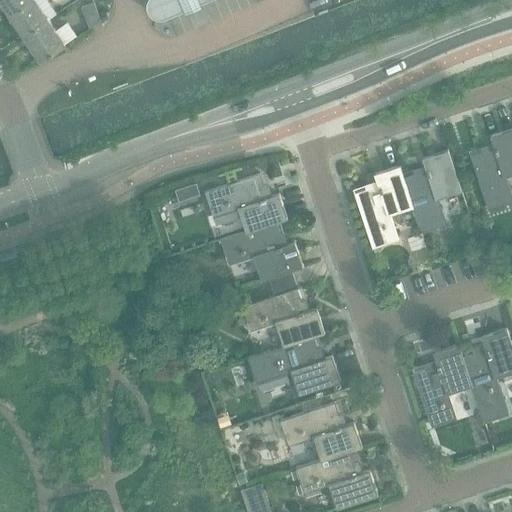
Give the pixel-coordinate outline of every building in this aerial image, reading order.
[(0,0),(10,14),(31,0),(0,0)] [(31,0),(10,14),(24,35),(48,19),(57,13),(47,0),(31,0)] [(147,0),(148,2),(148,5),(149,8),(150,10),(152,12),(155,14),(158,16),(161,16),(164,16),(167,15),(202,0),(147,0)] [(94,2),(82,6),(90,28),(92,26),(98,22),(101,21),(94,2)] [(48,19),(24,35),(41,60),(65,44),(65,43),(77,35),(68,22),(56,30),(48,19)] [(494,147),(471,155),(489,209),(511,201),(511,196),(505,177),(511,174),(511,128),(503,131),(490,135),(494,147)] [(426,170),(404,177),(403,177),(413,207),(421,231),(446,223),(438,199),(462,191),(448,149),(422,157),(426,170)] [(390,214),(413,207),(403,177),(404,177),(400,165),(375,173),(379,185),(356,193),(373,247),(397,239),(390,214)] [(238,208),(246,230),(246,232),(276,221),(288,218),(279,193),(268,197),(260,173),(205,191),(214,216),(238,208)] [(196,182),(175,190),(179,201),(200,194),(196,182)] [(174,188),(146,197),(151,212),(180,203),(179,201),(175,190),(174,188)] [(489,220),(482,221),(484,230),(491,228),(489,220)] [(271,286),(294,278),(291,270),(304,265),(295,240),(284,244),(276,221),(246,232),(246,230),(221,239),(230,263),(254,255),(262,279),(268,277),(271,286)] [(373,248),(365,250),(367,260),(376,257),(373,248)] [(294,278),(271,286),(274,295),(243,305),(251,330),(275,321),(283,345),(284,346),(314,335),(314,336),(325,332),(317,307),(305,311),(294,278)] [(485,348),(463,355),(473,385),(472,386),(480,410),(485,422),(509,414),(505,402),(496,378),(511,372),(511,339),(510,340),(507,329),(502,330),(491,334),(481,337),(485,348)] [(321,359),(314,336),(314,335),(284,346),(283,345),(259,353),(267,378),(291,370),(300,394),(341,380),(333,355),(321,359)] [(438,364),(414,372),(433,426),(457,418),(449,393),(472,386),(473,385),(463,355),(459,344),(434,353),(438,364)] [(208,345),(194,349),(200,368),(214,364),(208,345)] [(313,436),(321,459),(321,460),(352,450),(363,446),(356,425),(344,428),(335,401),(281,420),(289,444),(313,436)] [(359,473),(352,450),(321,460),(321,459),(296,467),(305,492),(329,484),(337,507),(378,494),(370,469),(359,473)] [(245,471),(235,474),(239,486),(248,483),(245,471)] [(246,511),(268,511),(259,483),(239,490),(246,511)]
